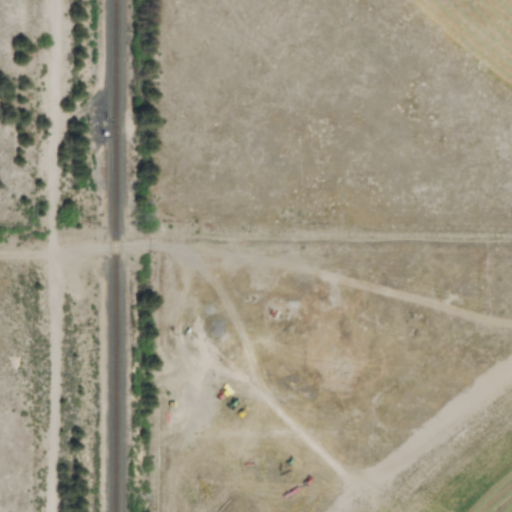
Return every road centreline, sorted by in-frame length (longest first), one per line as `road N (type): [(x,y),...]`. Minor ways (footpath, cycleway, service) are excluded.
road 1 (residential): [(53,0),(51,511)]
road 2 (track): [(52,251),(222,253)]
